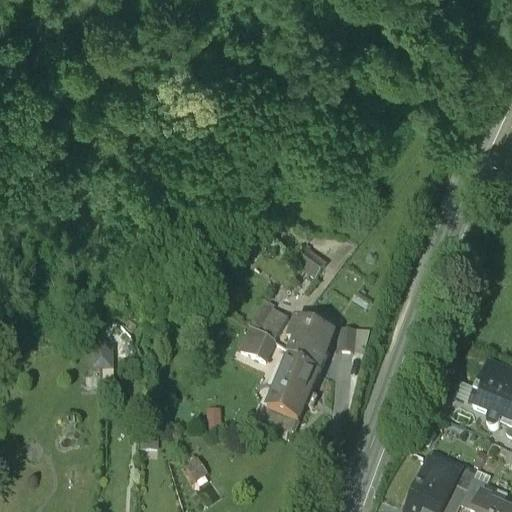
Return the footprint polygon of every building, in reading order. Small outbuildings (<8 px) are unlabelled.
[(322,277),(328,259),(303,251),(297,268),(322,277)] [(288,322),(275,314),(262,335),(276,343),(288,322)] [(328,336),(298,322),(288,344),(295,347),(289,361),(319,374),(326,359),(319,356),(328,336)] [(319,374),(289,361),(267,412),(297,425),(319,374)] [(511,381),(490,371),(479,396),(477,395),(475,400),(477,401),(473,410),(490,418),(486,425),(487,429),(489,432),(491,432),(494,432),(498,430),(500,426),(511,431),(511,381)] [(187,470),(200,489),(213,481),(200,461),(187,470)] [(453,491),(466,498),(477,476),(464,469),(456,486),(453,491)] [(427,471),(406,511),(442,511),(453,491),(456,486),(427,471)] [(466,498),(460,509),(467,511),(474,511),(482,498),(486,489),(490,481),(477,476),(466,498)] [(486,489),(482,498),(475,511),(502,511),(501,511),(507,498),(486,489)] [(466,498),(453,491),(442,511),(458,511),(460,509),(466,498)]
